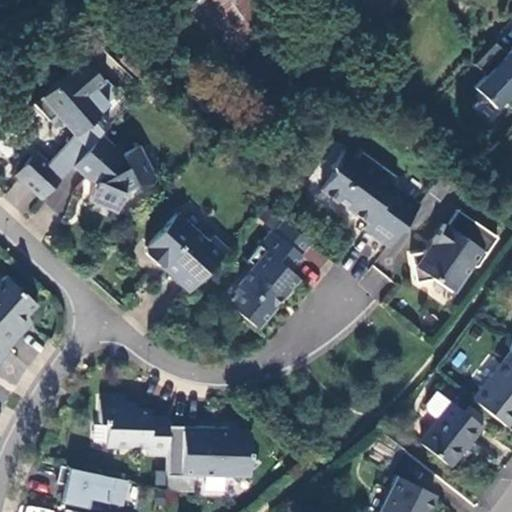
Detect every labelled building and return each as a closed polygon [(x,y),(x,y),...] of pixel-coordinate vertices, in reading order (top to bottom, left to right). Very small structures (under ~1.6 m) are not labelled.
[(136,0),(145,9),(147,8),(150,11),(157,3),(159,5),(164,0),(136,0)] [(272,25),(254,0),(196,0),(185,8),(223,60),(272,25)] [(353,51),(398,0),(360,0),(331,33),(353,51)] [(484,75),(473,87),(494,107),(511,87),(511,45),(505,53),(493,42),(473,63),(484,75)] [(131,48),(116,62),(143,87),(157,72),(131,48)] [(84,58),(33,102),(49,119),(56,113),(74,134),(48,162),(39,154),(28,167),(24,163),(15,173),(42,198),(73,165),(101,133),(110,124),(99,111),(108,103),(107,101),(119,91),(84,58)] [(123,152),(101,133),(73,165),(88,178),(91,175),(97,180),(89,200),(117,211),(125,192),(155,176),(139,144),(123,152)] [(363,227),(388,246),(419,204),(395,186),(397,185),(396,177),(362,151),(357,158),(344,149),(332,165),(333,172),(321,188),(337,201),(340,197),(347,203),(348,207),(367,222),(363,227)] [(36,150),(24,163),(28,167),(39,154),(36,150)] [(477,267),(497,238),(457,210),(446,225),(444,223),(432,241),(434,242),(429,250),(425,251),(410,254),(415,283),(434,279),(453,292),(470,268),(477,267)] [(166,265),(191,288),(227,249),(212,236),(207,241),(176,213),(145,246),(146,253),(159,265),(166,265)] [(283,220),(274,231),(300,254),(310,243),(283,220)] [(274,231),(272,229),(246,258),(254,264),(237,284),(244,289),(231,305),(254,325),(273,305),(271,304),(280,294),(282,295),(297,277),(288,268),(300,254),(274,231)] [(432,241),(425,251),(429,250),(434,242),(432,241)] [(378,297),(390,276),(369,265),(358,286),(378,297)] [(0,340),(6,346),(25,324),(19,319),(25,312),(35,302),(3,272),(0,275),(0,340)] [(19,319),(25,324),(30,320),(25,312),(19,319)] [(25,333),(0,367),(0,378),(13,388),(43,346),(25,333)] [(0,356),(8,348),(6,346),(0,340),(0,356)] [(511,366),(503,359),(471,399),(503,425),(511,414),(511,366)] [(167,453),(168,427),(168,424),(168,415),(150,415),(150,408),(136,408),(136,403),(124,403),(125,396),(102,395),(99,398),(99,421),(106,421),(105,444),(109,444),(148,446),(147,453),(167,453)] [(449,402),(417,441),(447,465),(479,426),(449,402)] [(168,427),(167,453),(167,474),(194,474),(199,475),(199,472),(228,473),(237,482),(259,462),(250,453),(251,431),(239,431),(228,431),(228,426),(199,425),(199,427),(168,427)] [(126,480),(59,464),(55,481),(63,484),(60,501),(86,507),(88,497),(120,505),(126,480)] [(194,489),(194,474),(167,474),(166,489),(194,489)] [(395,474),(376,511),(423,511),(433,494),(395,474)]
